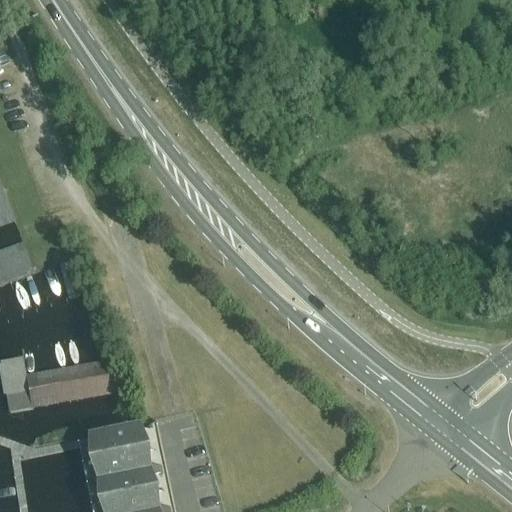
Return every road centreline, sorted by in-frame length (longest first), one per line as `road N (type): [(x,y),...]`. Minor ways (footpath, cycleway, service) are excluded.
road 1 (primary): [(111,89),(153,165),(222,248),(437,439)]
road 2 (primary): [(440,411),(281,272),(125,95),(111,89)]
road 3 (track): [(167,422),(125,239),(68,189),(0,3)]
